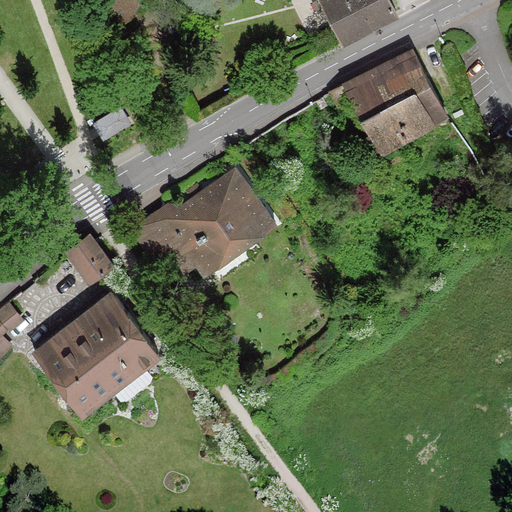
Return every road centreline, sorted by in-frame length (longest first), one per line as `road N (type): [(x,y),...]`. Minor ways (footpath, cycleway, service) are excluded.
road 1 (unclassified): [(0,265),(183,147),(417,22)]
road 2 (track): [(87,206),(315,511)]
road 3 (residential): [(417,22),(497,182)]
